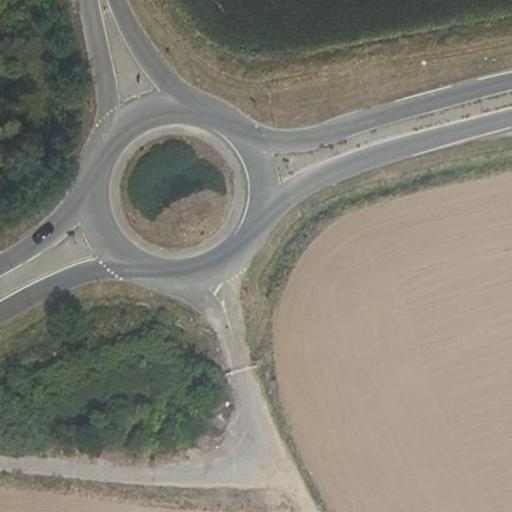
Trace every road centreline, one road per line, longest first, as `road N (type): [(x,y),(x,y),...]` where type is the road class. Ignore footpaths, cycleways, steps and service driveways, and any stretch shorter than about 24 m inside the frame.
road 1 (track): [(231,328),(252,408),(220,467),(160,481),(0,459)]
road 2 (tertiary): [(249,244),(290,196),(335,170),(511,116)]
road 3 (tertiary): [(511,83),(327,137),(296,141),(230,127)]
road 4 (tertiary): [(90,0),(107,107),(96,160)]
road 5 (tertiary): [(208,115),(155,64),(116,0)]
road 6 (tertiary): [(0,315),(72,279),(136,274)]
road 7 (tertiary): [(208,115),(183,109),(135,119),(96,160)]
road 8 (tertiary): [(249,244),(263,203),(261,172),(230,127)]
road 9 (tertiary): [(89,181),(63,221),(0,268)]
road 10 (tertiary): [(136,274),(200,280),(249,244)]
